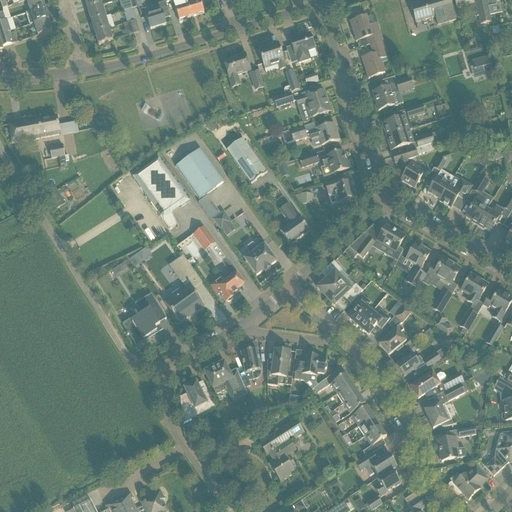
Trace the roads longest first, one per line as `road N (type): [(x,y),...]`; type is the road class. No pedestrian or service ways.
road 1 (residential): [(161,365),(136,364),(123,352),(0,151)]
road 2 (residential): [(442,511),(388,395),(332,336)]
road 3 (residential): [(381,200),(319,4)]
road 4 (residential): [(229,511),(168,425),(161,365)]
road 5 (tertiary): [(80,73),(235,29)]
road 6 (residential): [(511,276),(381,200)]
road 7 (residential): [(287,290),(381,200)]
